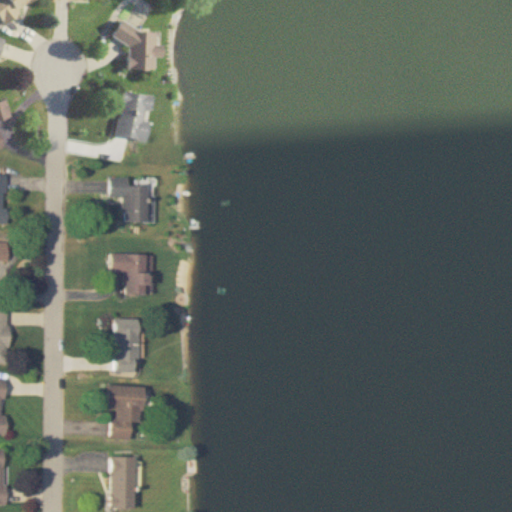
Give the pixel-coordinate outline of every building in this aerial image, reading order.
[(35,0),(0,0),(0,22),(2,25),(35,0)] [(155,59),(163,59),(164,47),(155,46),(156,31),(116,28),(115,43),(128,44),(126,71),(154,73),(155,59)] [(150,123),(148,123),(152,98),(122,93),(114,137),(147,143),(150,123)] [(0,151),(2,151),(0,144),(0,123),(11,121),(6,103),(0,104),(0,151)] [(156,222),(155,183),(130,184),(130,177),(108,178),(108,197),(123,196),(124,223),(156,222)] [(0,261),(7,261),(8,244),(0,243),(0,261)] [(112,272),(125,273),(124,295),(149,295),(150,254),(112,253),(112,272)] [(0,363),(8,364),(8,310),(0,309),(0,363)] [(115,373),(139,373),(140,320),(116,320),(115,373)] [(107,409),(113,410),(111,439),(133,440),(134,423),(145,424),(146,387),(108,385),(107,409)] [(111,510),(136,510),(136,457),(111,457),(111,510)]
